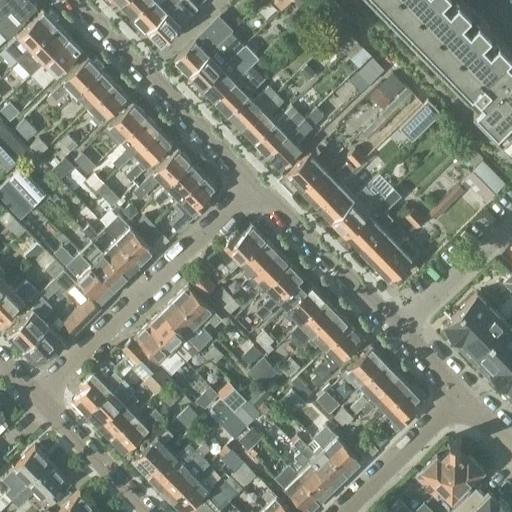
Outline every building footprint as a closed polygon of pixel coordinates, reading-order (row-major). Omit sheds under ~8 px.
[(22,16),(37,2),(34,0),(0,0),(0,29),(8,38),(26,20),(22,16)] [(133,14),(147,0),(121,0),(120,1),(133,14)] [(147,0),(133,14),(147,29),(176,0),(160,0),(159,2),(156,0),(147,0)] [(176,0),(147,29),(161,43),(180,24),(197,7),(190,0),(176,0)] [(295,0),(303,8),(311,0),(295,0)] [(511,50),(462,0),(375,0),(477,104),(473,109),(511,148),(511,59),(507,55),(511,50)] [(301,14),(310,23),(324,10),(316,1),(301,14)] [(5,45),(18,58),(55,22),(42,9),(5,45)] [(188,71),(226,34),(233,28),(219,13),(194,38),(175,57),(188,71)] [(328,41),(329,41),(343,27),(334,18),(323,28),(332,37),(328,41)] [(32,72),(41,63),(68,35),(55,22),(18,58),(32,72)] [(343,27),(329,41),(342,55),(357,40),(343,27)] [(236,51),(239,47),(234,42),(226,34),(188,71),(202,85),(220,66),(236,51)] [(68,35),(41,63),(47,69),(38,78),(44,84),(81,48),(68,35)] [(361,44),(349,56),(359,65),(371,53),(361,44)] [(202,85),(215,98),(249,65),(236,51),(220,66),(202,85)] [(70,84),(76,91),(100,69),(87,55),(50,91),(56,98),(70,84)] [(358,71),(369,81),(383,67),(373,56),(358,71)] [(228,112),(247,93),(265,76),(252,62),(249,65),(215,98),(228,112)] [(309,78),(316,71),(307,62),(300,69),(309,78)] [(83,98),(89,104),(113,81),(100,69),(76,91),(72,95),(78,102),(83,98)] [(389,98),(404,83),(392,71),(377,86),(389,98)] [(413,80),(372,120),(379,127),(420,87),(413,80)] [(113,81),(89,104),(96,111),(92,115),(98,122),(126,95),(113,81)] [(228,112),(241,125),(275,92),(268,84),(253,99),(247,93),(228,112)] [(241,125),(254,138),(273,120),(268,114),(283,100),(275,92),(241,125)] [(427,97),(399,125),(412,139),(441,111),(427,97)] [(0,110),(9,120),(18,111),(9,101),(0,110)] [(118,143),(122,138),(122,137),(145,114),(132,101),(104,128),(118,143)] [(254,138),(267,152),(304,116),(291,103),(273,120),(254,138)] [(315,105),(307,114),(315,122),(323,113),(315,105)] [(119,167),(135,151),(158,127),(145,114),(122,137),(122,138),(129,144),(112,160),(119,167)] [(304,116),(267,152),(282,167),(301,148),(294,141),(312,124),(304,116)] [(16,126),(27,139),(37,129),(26,117),(16,126)] [(0,166),(4,170),(28,148),(0,118),(0,166)] [(158,127),(135,151),(142,158),(126,174),(131,179),(146,163),(147,164),(171,141),(158,127)] [(61,158),(64,156),(77,143),(67,134),(57,143),(62,148),(56,154),(61,158)] [(460,152),(468,143),(467,142),(463,147),(450,134),(445,140),(457,152),(459,151),(460,152)] [(29,145),(39,154),(48,145),(39,136),(29,145)] [(463,177),(482,159),(482,158),(468,143),(460,152),(461,153),(457,156),(466,165),(470,162),(474,166),(463,177)] [(42,160),(30,147),(20,157),(32,169),(42,160)] [(159,176),(166,183),(190,160),(177,147),(134,189),(139,195),(159,176)] [(346,154),(357,165),(364,157),(354,147),(346,154)] [(75,158),(87,171),(95,164),(83,150),(75,158)] [(286,172),(301,187),(324,165),(309,150),(286,172)] [(59,177),(72,164),(64,156),(61,158),(50,168),(59,177)] [(482,159),(463,177),(486,200),(504,182),(482,159)] [(172,190),(179,197),(203,173),(190,160),(166,183),(166,184),(154,196),(160,202),(172,190)] [(301,187),(316,202),(346,173),(346,174),(354,166),(349,160),(340,168),(339,166),(331,173),(324,165),(301,187)] [(21,165),(8,177),(10,178),(33,203),(46,191),(21,165)] [(86,178),(95,188),(103,181),(94,171),(86,178)] [(203,173),(179,197),(186,204),(180,210),(188,219),(194,213),(194,214),(208,200),(204,196),(215,185),(203,173)] [(316,202),(331,218),(353,196),(343,185),(350,177),(346,174),(346,173),(316,202)] [(10,178),(8,177),(0,184),(0,194),(20,215),(33,203),(10,178)] [(331,218),(346,233),(375,204),(384,196),(384,195),(393,186),(389,182),(377,195),(366,184),(354,196),(353,196),(331,218)] [(431,210),(436,216),(464,188),(458,182),(431,210)] [(400,193),(393,186),(384,195),(384,196),(375,204),(346,233),(360,248),(383,226),(393,216),(385,208),(400,193)] [(119,198),(110,188),(102,195),(111,205),(119,198)] [(118,206),(131,219),(139,211),(127,198),(118,206)] [(404,215),(416,227),(425,218),(413,206),(404,215)] [(118,212),(105,225),(140,260),(153,247),(118,212)] [(144,231),(153,222),(144,213),(136,222),(144,231)] [(7,225),(16,235),(24,228),(14,218),(7,225)] [(83,228),(92,238),(127,273),(140,260),(105,225),(98,232),(89,222),(83,228)] [(153,222),(144,231),(154,241),(162,232),(153,222)] [(231,269),(240,260),(239,260),(264,236),(251,223),(240,234),(236,229),(207,258),(214,266),(221,259),(231,269)] [(360,248),(375,263),(405,234),(407,233),(398,224),(389,232),(383,226),(360,248)] [(24,228),(16,235),(12,240),(31,260),(43,249),(24,228)] [(405,234),(375,263),(390,278),(419,250),(406,236),(405,234)] [(243,270),(249,276),(277,249),(264,236),(239,260),(240,260),(246,267),(243,270)] [(92,238),(79,250),(113,286),(127,273),(92,238)] [(258,279),(265,286),(289,262),(277,249),(249,276),(255,282),(258,279)] [(113,286),(79,250),(66,263),(77,274),(76,274),(100,299),(113,286)] [(45,267),(54,276),(62,269),(53,259),(45,267)] [(281,298),(284,302),(302,285),(298,281),(303,276),(289,262),(265,286),(271,293),(267,297),(263,302),(255,310),(263,318),(272,310),(270,307),(278,299),(279,300),(281,298)] [(0,290),(8,283),(0,274),(0,272),(3,270),(0,266),(0,290)] [(8,330),(22,344),(46,321),(41,316),(51,306),(44,299),(60,283),(72,296),(82,286),(63,267),(62,269),(54,276),(54,277),(31,299),(36,303),(8,330)] [(191,279),(206,293),(214,285),(199,271),(191,279)] [(511,272),(503,280),(511,289),(511,288),(511,272)] [(8,283),(0,290),(0,321),(27,295),(28,296),(35,288),(26,280),(16,290),(8,283)] [(188,283),(174,296),(198,320),(203,325),(210,318),(215,323),(221,317),(188,283)] [(293,314),(299,321),(300,321),(324,297),(310,283),(305,288),(302,285),(284,302),(288,306),(286,307),(283,312),(289,318),(293,314)] [(221,304),(232,294),(222,285),(212,295),(221,304)] [(82,286),(72,296),(79,303),(62,319),(74,331),(100,305),(82,286)] [(477,290),(445,322),(460,338),(493,307),(477,290)] [(232,294),(221,304),(229,312),(240,302),(232,294)] [(174,296),(161,309),(198,347),(206,340),(192,326),(198,320),(174,296)] [(299,346),(309,337),(336,309),(324,297),(300,321),(299,321),(291,329),(291,338),(299,346)] [(493,307),(460,338),(461,339),(462,338),(476,353),(508,322),(493,307)] [(161,309),(147,321),(171,346),(172,345),(178,339),(192,353),(198,347),(161,309)] [(318,340),(325,347),(350,323),(336,309),(309,337),(315,343),(318,340)] [(46,321),(22,344),(36,359),(46,349),(51,353),(64,341),(59,336),(60,335),(46,321)] [(171,346),(147,321),(135,334),(171,372),(185,358),(172,345),(171,346)] [(511,326),(508,322),(476,353),(491,368),(490,368),(491,369),(511,348),(511,326)] [(325,347),(321,351),(327,357),(322,362),(323,363),(315,371),(321,377),(338,360),(338,361),(363,336),(350,323),(325,347)] [(255,338),(268,352),(274,347),(270,342),(274,338),(265,329),(255,338)] [(122,347),(136,361),(145,353),(131,338),(122,347)] [(205,353),(214,363),(224,353),(215,343),(205,353)] [(356,386),(359,383),(384,358),(370,345),(343,373),(356,386)] [(244,357),(250,364),(263,353),(256,346),(244,357)] [(511,348),(491,369),(506,385),(511,378),(511,348)] [(291,375),(301,365),(291,354),(279,367),(287,375),(289,373),(291,375)] [(73,397),(86,410),(116,383),(122,377),(121,376),(127,371),(120,364),(118,366),(107,355),(80,381),(84,386),(73,397)] [(249,369),(263,384),(277,369),(263,355),(249,369)] [(356,411),(361,406),(396,371),(384,358),(359,383),(366,390),(350,405),(356,411)] [(135,369),(144,379),(153,370),(144,361),(135,369)] [(153,370),(144,379),(153,388),(163,379),(153,370)] [(377,402),(384,409),(409,384),(396,371),(361,406),(367,412),(377,402)] [(179,395),(166,382),(158,391),(171,403),(179,395)] [(86,410),(99,422),(132,390),(129,387),(122,387),(121,388),(116,383),(86,410)] [(195,399),(205,405),(218,392),(210,383),(195,399)] [(248,397),(257,406),(271,394),(261,384),(248,397)] [(409,384),(384,409),(391,416),(387,420),(396,429),(414,411),(410,407),(421,396),(409,384)] [(223,397),(235,409),(247,398),(235,385),(223,397)] [(316,398),(329,412),(339,402),(326,389),(316,398)] [(109,436),(110,434),(111,435),(136,411),(130,405),(135,400),(135,393),(132,390),(99,422),(102,426),(100,427),(109,436)] [(248,397),(247,398),(235,409),(235,410),(247,422),(260,410),(257,407),(257,406),(248,397)] [(215,410),(224,420),(234,410),(225,401),(215,410)] [(188,422),(197,413),(188,404),(178,413),(187,423),(188,422)] [(136,411),(111,435),(124,449),(162,413),(155,406),(143,418),(136,411)] [(334,416),(342,424),(345,421),(347,423),(354,415),(344,406),(334,416)] [(0,430),(8,423),(1,415),(4,413),(0,408),(0,430)] [(235,410),(234,410),(224,420),(221,423),(234,436),(247,422),(235,410)] [(238,438),(247,449),(262,435),(252,425),(238,438)] [(378,425),(367,437),(377,446),(388,435),(378,425)] [(132,459),(144,472),(170,448),(163,440),(171,433),(165,426),(132,459)] [(330,440),(324,446),(323,447),(347,471),(361,458),(337,433),(336,434),(333,430),(327,436),(330,440)] [(290,438),(300,449),(334,484),(347,471),(323,447),(324,446),(314,436),(306,443),(296,433),(290,438)] [(367,437),(364,434),(354,444),(365,455),(369,455),(378,447),(377,446),(367,437)] [(444,491),(452,499),(482,468),(468,454),(465,457),(456,447),(459,447),(459,436),(449,436),(449,447),(452,447),(440,459),(436,455),(416,475),(437,497),(438,496),(444,491)] [(144,472),(157,485),(196,448),(189,441),(176,453),(170,448),(144,472)] [(0,494),(0,509),(50,460),(35,445),(13,466),(22,475),(6,491),(5,490),(0,494)] [(242,460),(230,447),(221,455),(233,468),(242,460)] [(157,485),(170,498),(196,474),(209,461),(196,448),(157,485)] [(297,457),(290,465),(321,496),(334,484),(300,449),(295,454),(297,457)] [(65,476),(50,460),(0,509),(0,511),(9,511),(35,488),(51,504),(63,492),(56,485),(65,476)] [(230,474),(242,486),(256,473),(243,461),(230,474)] [(321,496),(290,465),(288,463),(275,476),(307,509),(321,496)] [(196,474),(170,498),(183,511),(208,487),(212,483),(206,477),(202,480),(196,474)] [(222,494),(228,500),(238,491),(227,479),(218,487),(224,492),(222,494)] [(261,493),(267,499),(275,492),(269,486),(261,493)] [(228,500),(222,494),(224,492),(218,487),(205,500),(216,511),(228,500)] [(491,487),(466,511),(508,511),(511,509),(491,487)] [(88,511),(95,506),(79,490),(57,511),(58,511),(88,511)] [(294,511),(276,493),(263,506),(268,511),(294,511)] [(216,511),(205,500),(204,499),(189,511),(216,511)] [(412,511),(400,499),(386,511),(383,511),(381,509),(377,511),(412,511)]
